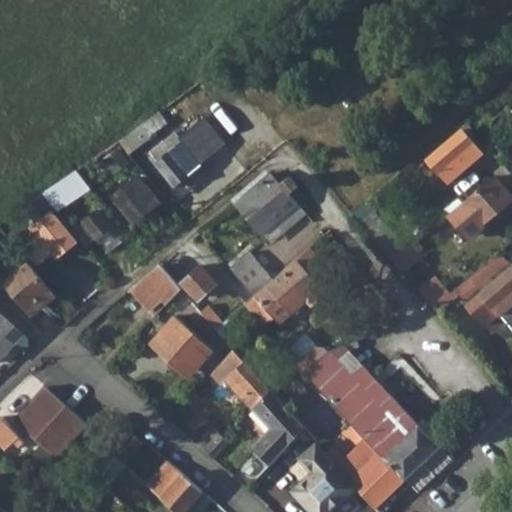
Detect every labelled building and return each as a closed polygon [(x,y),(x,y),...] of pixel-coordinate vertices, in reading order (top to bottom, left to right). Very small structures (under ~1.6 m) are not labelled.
[(159,109),(140,122),(151,136),(169,122),(159,109)] [(205,117),(180,135),(200,161),(225,142),(205,117)] [(470,123),(464,127),(466,129),(474,139),(479,134),(470,123)] [(474,139),(466,129),(430,160),(449,183),(485,153),(474,139)] [(180,135),(176,131),(151,151),(158,160),(156,161),(174,184),(176,183),(201,164),(200,161),(180,135)] [(201,164),(176,183),(184,193),(209,173),(201,164)] [(272,172),(236,202),(261,231),(263,230),(298,201),(291,193),(279,180),(272,172)] [(280,178),(279,180),(291,193),(301,184),(291,172),(282,179),(280,178)] [(136,177),(116,193),(128,209),(138,201),(132,193),(143,184),(136,177)] [(511,197),(495,178),(449,217),(459,228),(464,224),(476,237),(486,228),(490,232),(511,213),(511,197)] [(65,184),(49,196),(58,208),(73,195),(65,184)] [(298,201),(263,230),(274,242),(308,213),(298,201)] [(51,210),(32,226),(53,251),(72,235),(51,210)] [(85,218),(86,220),(99,236),(100,236),(111,228),(96,210),(85,218)] [(364,225),(383,248),(397,236),(377,214),(364,225)] [(86,220),(74,229),(87,246),(99,236),(86,220)] [(255,294),(245,303),(256,315),(263,323),(273,315),(280,323),(309,298),(314,304),(328,292),(323,287),(326,266),(310,247),(275,277),(255,294)] [(251,251),(232,267),(255,294),(275,277),(251,251)] [(501,252),(458,289),(463,295),(507,259),(501,252)] [(29,260),(6,278),(29,308),(52,288),(29,260)] [(201,263),(183,281),(198,298),(218,280),(201,263)] [(511,263),(483,288),(466,303),(483,322),(497,311),(499,313),(511,328),(511,263)] [(161,265),(134,287),(157,315),(183,288),(161,265)] [(443,302),(435,307),(441,314),(448,307),(443,302)] [(245,303),(231,315),(242,327),(256,315),(245,303)] [(0,325),(8,318),(0,311),(0,325)] [(178,315),(157,339),(164,345),(170,345),(189,324),(178,315)] [(0,325),(0,357),(25,333),(8,318),(0,325)] [(189,324),(170,345),(184,359),(183,363),(192,371),(214,348),(189,324)] [(305,332),(286,349),(308,373),(331,352),(319,338),(305,332)] [(157,339),(154,341),(164,351),(170,345),(164,345),(157,339)] [(170,345),(164,351),(190,374),(192,371),(183,363),(184,359),(170,345)] [(237,347),(222,362),(233,376),(230,380),(253,405),(273,388),(237,347)] [(331,352),(308,373),(368,440),(406,480),(441,445),(374,372),(360,384),(331,352)] [(18,420),(59,457),(91,423),(49,386),(18,420)] [(274,389),(255,408),(273,429),(256,448),(271,464),(307,427),(274,389)] [(5,416),(0,420),(0,439),(9,449),(23,436),(5,416)] [(135,429),(124,420),(104,442),(115,452),(135,429)] [(199,443),(210,453),(225,437),(214,426),(199,443)] [(135,433),(118,452),(127,461),(144,441),(135,433)] [(368,440),(340,465),(358,486),(377,508),(406,480),(368,440)] [(338,463),(320,442),(304,455),(316,470),(296,487),(317,511),(327,511),(358,486),(340,465),(338,463)] [(170,459),(148,483),(180,511),(181,511),(203,489),(170,459)]
